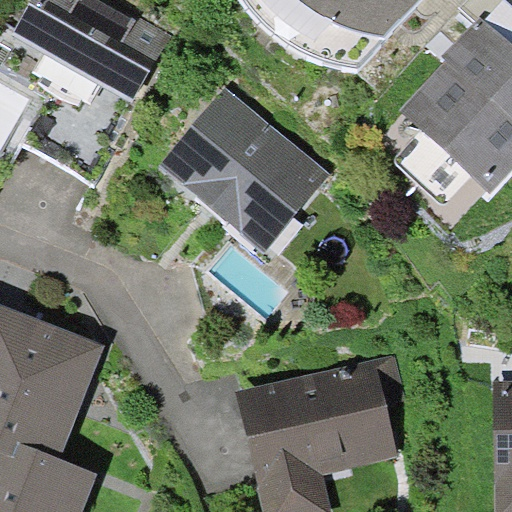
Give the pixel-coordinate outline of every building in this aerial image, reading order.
[(170,33),(111,0),(32,0),(13,32),(132,100),(170,33)] [(243,0),(245,3),(251,11),(255,17),(262,24),(271,33),(282,40),(292,48),(301,52),(313,57),(320,60),(331,63),(341,66),(347,67),(357,68),(419,0),(243,0)] [(511,5),(506,0),(503,0),(484,19),(511,44),(511,5)] [(511,44),(484,19),(480,15),(442,56),(446,59),(399,109),(490,193),(511,169),(511,44)] [(329,175),(225,85),(159,162),(264,251),(329,175)] [(0,379),(80,410),(105,344),(0,304),(0,379)] [(394,354),(236,391),(264,511),(332,511),(323,474),(398,457),(386,404),(405,400),(394,354)] [(62,458),(80,410),(0,379),(0,449),(17,456),(22,443),(62,458)] [(511,511),(511,380),(493,381),(494,511),(511,511)] [(0,449),(0,511),(82,511),(98,472),(62,458),(22,443),(17,456),(0,449)]
